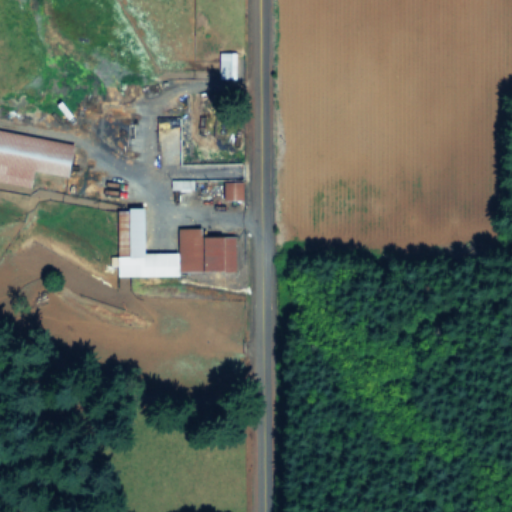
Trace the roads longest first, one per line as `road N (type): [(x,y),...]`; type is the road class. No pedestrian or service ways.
road 1 (residential): [(258,511),(254,0)]
road 2 (residential): [(308,511),(304,507),(392,419)]
